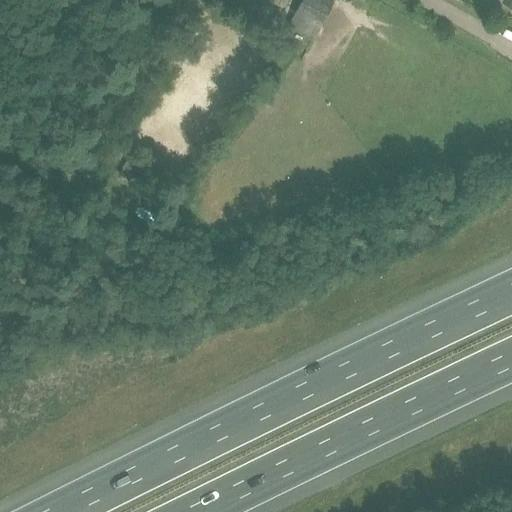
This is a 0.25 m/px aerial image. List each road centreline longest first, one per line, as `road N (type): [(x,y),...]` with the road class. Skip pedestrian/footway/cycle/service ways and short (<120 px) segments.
road 1 (motorway): [(511,292),(62,511)]
road 2 (motorway): [(196,511),(511,359)]
